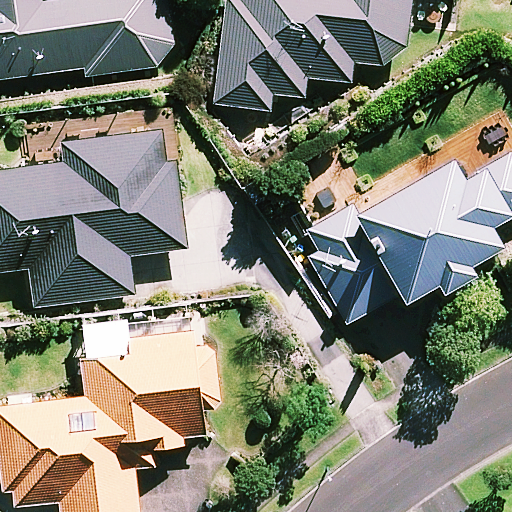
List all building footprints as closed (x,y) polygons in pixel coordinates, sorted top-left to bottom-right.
[(0,0),(0,76),(85,65),(86,74),(161,64),(173,37),(168,0),(0,0)] [(226,0),(216,102),(274,108),(276,90),(306,93),(308,74),(352,79),(354,59),(387,62),(407,45),(411,0),(226,0)] [(67,109),(70,135),(72,158),(0,165),(0,268),(32,265),(36,303),(135,293),(131,251),(185,245),(173,124),(121,129),(119,103),(67,109)] [(443,278),(446,284),(479,266),(475,258),(507,241),(495,219),(511,209),(511,149),(467,174),(454,150),(298,234),(345,322),(403,290),(407,297),(443,278)] [(203,348),(200,310),(81,320),(87,394),(0,401),(0,436),(6,503),(62,499),(63,511),(141,511),(137,464),(157,462),(156,443),(207,439),(204,403),(221,401),(217,347),(203,348)]
